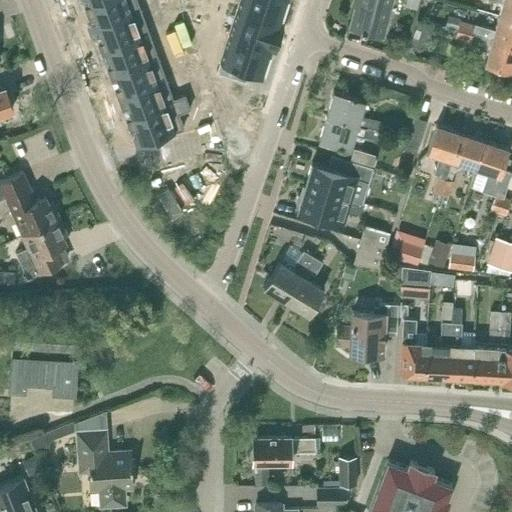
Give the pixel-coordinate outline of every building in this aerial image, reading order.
[(137,0),(96,0),(81,6),(81,7),(86,5),(93,25),(89,26),(89,27),(141,7),(137,0)] [(176,0),(163,0),(167,9),(178,5),(176,0)] [(239,0),(237,6),(281,20),(281,19),(287,0),(239,0)] [(355,5),(349,26),(384,35),(393,0),(352,0),(352,4),(355,5)] [(511,0),(501,0),(498,13),(511,17),(511,0)] [(237,6),(229,33),(272,47),(272,48),(273,48),(283,20),(281,19),(281,20),(237,6)] [(141,7),(89,27),(96,44),(100,43),(103,49),(98,51),(99,52),(150,32),(141,7)] [(476,25),(474,33),(511,43),(511,17),(498,13),(494,28),(475,22),(475,24),(476,25)] [(447,24),(447,25),(459,28),(459,27),(461,21),(461,20),(449,16),(447,24)] [(434,27),(418,20),(409,42),(425,49),(434,27)] [(459,27),(459,28),(474,33),(476,25),(475,24),(461,21),(459,27)] [(457,35),(457,36),(470,40),(472,40),(474,33),(459,28),(457,35)] [(150,32),(99,52),(105,69),(109,67),(112,75),(160,56),(150,32)] [(189,32),(178,36),(182,47),(193,43),(189,32)] [(229,33),(216,71),(245,80),(249,69),(263,74),(272,48),(272,47),(229,33)] [(470,40),(469,44),(488,49),(485,62),(511,69),(511,43),(474,33),(472,40),(470,40)] [(193,43),(182,47),(186,59),(197,55),(193,43)] [(160,56),(112,75),(120,95),(168,77),(160,56)] [(204,73),(193,77),(197,88),(208,84),(204,73)] [(168,77),(120,95),(128,116),(187,94),(187,93),(175,97),(168,77)] [(208,84),(197,88),(202,100),(212,96),(208,84)] [(243,84),(237,104),(251,98),(255,88),(243,84)] [(0,122),(1,122),(0,118),(0,111),(12,107),(4,85),(0,86),(0,122)] [(325,114),(383,132),(386,122),(359,114),(363,100),(332,91),(325,114)] [(187,94),(128,116),(139,144),(186,125),(181,111),(192,107),(187,94)] [(383,132),(325,114),(317,138),(348,148),(353,132),(380,140),(383,132)] [(414,115),(406,138),(408,139),(419,142),(427,119),(414,115)] [(436,123),(426,151),(439,155),(433,174),(437,175),(438,174),(445,177),(448,169),(460,131),(436,123)] [(460,131),(448,169),(453,171),(454,171),(464,166),(465,163),(475,167),(484,139),(460,131)] [(408,139),(405,148),(416,151),(419,142),(408,139)] [(484,139),(475,167),(487,171),(481,189),(495,193),(503,196),(511,171),(502,168),(509,147),(484,139)] [(353,147),(349,160),(375,167),(378,155),(353,147)] [(370,182),(375,167),(349,160),(330,154),(326,166),(311,161),(304,185),(346,198),(346,197),(353,199),(359,179),(370,182)] [(445,177),(440,192),(448,195),(453,179),(451,179),(453,171),(448,169),(445,177)] [(20,220),(25,232),(60,217),(52,200),(48,202),(45,195),(35,199),(22,170),(0,179),(0,197),(5,195),(16,221),(20,220)] [(437,175),(433,190),(440,192),(445,177),(438,174),(437,175)] [(346,198),(304,185),(302,192),(297,195),(295,201),(298,206),(297,209),(340,222),(346,218),(348,212),(350,211),(355,213),(361,209),(363,203),(346,198)] [(495,193),(493,201),(508,206),(511,198),(503,196),(495,193)] [(493,201),(490,209),(506,214),(508,206),(493,201)] [(60,217),(25,232),(31,244),(15,251),(27,277),(63,262),(61,259),(68,256),(62,244),(66,242),(63,236),(67,234),(60,217)] [(364,224),(360,235),(386,243),(390,232),(364,224)] [(382,255),(386,243),(360,235),(357,246),(382,255)] [(488,262),(510,269),(511,264),(511,244),(496,239),(488,262)] [(400,240),(395,256),(416,263),(421,246),(400,240)] [(382,255),(357,246),(351,264),(378,267),(382,255)] [(433,249),(429,260),(443,266),(446,255),(433,249)] [(284,299),(312,256),(302,250),(295,262),(299,264),(295,270),(278,260),(262,286),(284,299)] [(475,254),(450,251),(448,266),(473,269),(475,254)] [(321,261),(312,256),(284,299),(306,313),(323,287),(306,277),(310,271),(313,274),(321,261)] [(357,267),(345,264),(342,276),(353,279),(357,267)] [(430,269),(401,265),(400,283),(429,285),(430,269)] [(0,269),(0,280),(14,281),(15,270),(0,269)] [(447,374),(451,300),(442,300),(440,338),(438,338),(438,342),(425,341),(423,375),(435,376),(435,373),(447,374)] [(452,300),(451,300),(447,374),(460,375),(460,377),(470,378),(472,344),(460,343),(461,339),(458,339),(459,322),(451,321),(452,300)] [(337,325),(336,343),(350,343),(349,351),(381,353),(383,329),(394,329),(394,332),(395,332),(397,303),(377,302),(376,312),(351,310),(351,326),(337,325)] [(486,344),(472,344),(470,378),(483,378),(483,376),(494,376),(498,309),(490,309),(488,341),(486,340),(486,344)] [(510,310),(498,309),(494,376),(503,377),(503,379),(511,379),(511,345),(508,345),(510,310)] [(412,374),(423,375),(425,341),(413,341),(413,337),(411,337),(412,324),(401,323),(399,371),(412,372),(412,374)] [(12,340),(9,391),(25,392),(25,382),(54,384),(53,394),(74,395),(77,344),(12,340)] [(33,435),(31,439),(33,445),(37,446),(46,443),(48,439),(73,430),(73,421),(33,435)] [(104,430),(78,432),(80,465),(89,464),(91,488),(104,487),(105,503),(124,502),(123,486),(129,485),(129,475),(132,475),(131,453),(112,455),(112,457),(106,458),(104,430)] [(250,450),(250,458),(253,460),(253,462),(291,462),(291,450),(316,450),(316,437),(291,437),(253,436),(253,448),(250,450)] [(355,454),(339,455),(339,483),(355,483),(355,454)] [(387,459),(368,510),(372,511),(442,511),(448,498),(446,497),(451,484),(431,476),(434,469),(410,460),(407,467),(387,459)] [(36,511),(23,476),(0,485),(0,511),(36,511)] [(345,486),(317,486),(317,502),(345,502),(345,486)] [(298,511),(298,507),(282,507),(282,503),(255,503),(255,511),(298,511)]
